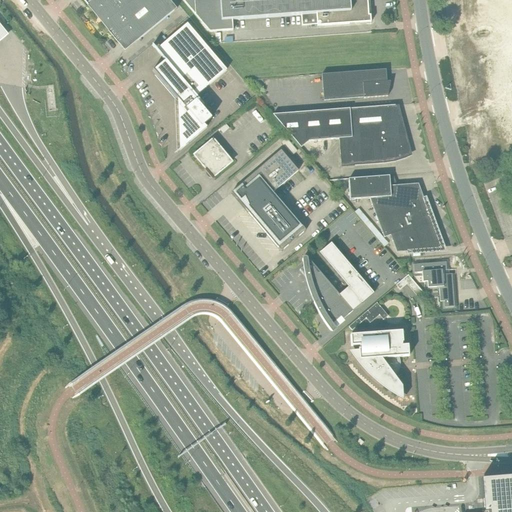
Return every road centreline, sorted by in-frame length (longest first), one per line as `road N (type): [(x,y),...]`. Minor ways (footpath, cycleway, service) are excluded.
road 1 (tertiary): [(511,453),(427,450),(349,413),(142,173),(119,112),(28,0)]
road 2 (trunk): [(325,511),(222,401),(0,109)]
road 3 (trunk): [(263,511),(0,142)]
road 4 (trunk): [(0,181),(237,511)]
road 5 (trunk): [(0,185),(169,511)]
road 6 (unclassified): [(511,299),(450,144),(419,0)]
